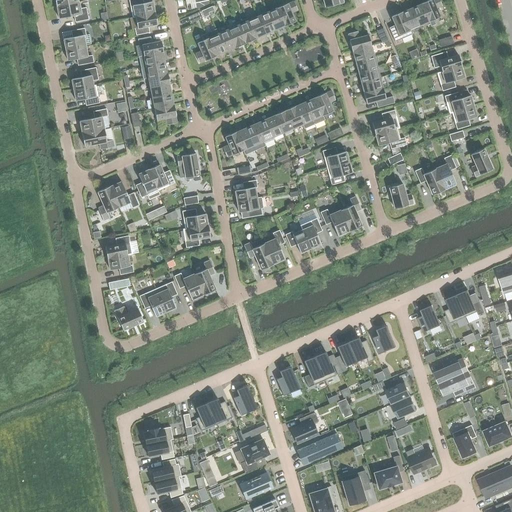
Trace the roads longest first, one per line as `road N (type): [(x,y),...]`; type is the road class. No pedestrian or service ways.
road 1 (residential): [(384,233),(495,184),(508,169),(456,0)]
road 2 (residential): [(73,184),(111,346),(236,297)]
road 3 (residential): [(143,511),(121,419),(255,363)]
road 4 (residential): [(35,0),(73,184)]
road 5 (residential): [(397,302),(449,476)]
road 6 (residential): [(205,127),(236,297)]
road 7 (residential): [(338,69),(384,233)]
road 8 (residential): [(236,297),(384,233)]
road 9 (residential): [(255,363),(302,511)]
road 10 (residential): [(255,363),(397,302)]
road 11 (residential): [(338,69),(205,127)]
road 12 (residential): [(313,30),(184,87)]
road 13 (residential): [(194,131),(73,184)]
road 14 (residential): [(397,302),(511,254)]
